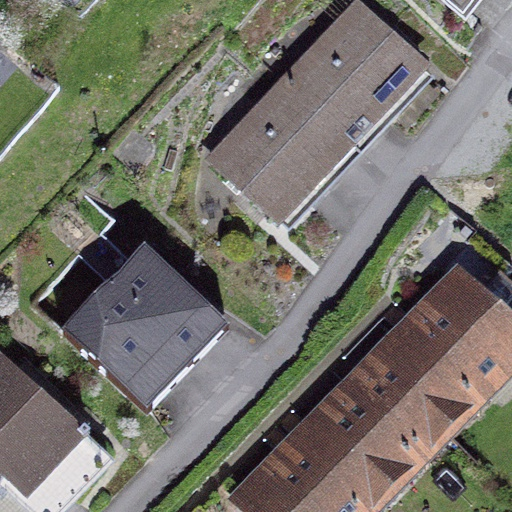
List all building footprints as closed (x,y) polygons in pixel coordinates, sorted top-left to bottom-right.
[(437,0),(467,31),(485,0),(437,0)] [(352,152),(423,78),(356,14),(285,88),(352,152)] [(281,227),(352,152),(285,88),(214,163),(281,227)] [(214,335),(146,269),(79,339),(147,405),(214,335)] [(381,511),(511,378),(511,328),(458,276),(238,503),(247,511),(381,511)] [(78,443),(0,368),(0,477),(23,500),(78,443)]
